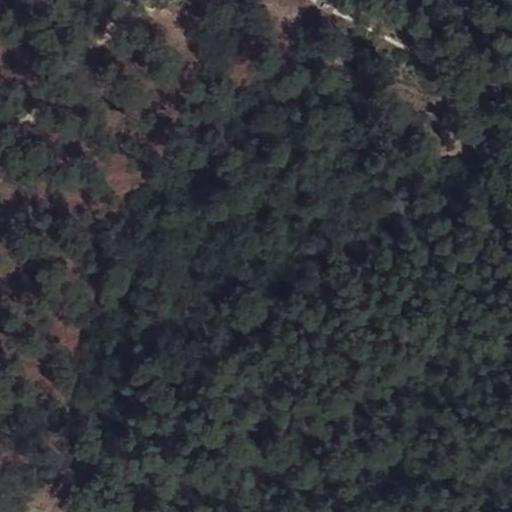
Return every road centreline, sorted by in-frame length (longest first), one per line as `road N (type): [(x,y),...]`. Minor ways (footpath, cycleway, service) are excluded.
road 1 (track): [(155,0),(60,76),(0,162)]
road 2 (track): [(511,84),(358,0)]
